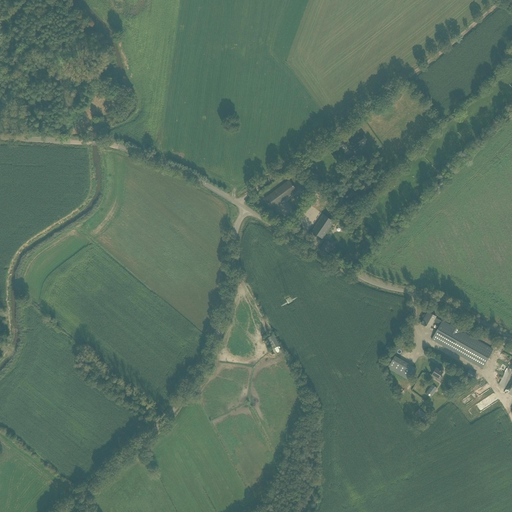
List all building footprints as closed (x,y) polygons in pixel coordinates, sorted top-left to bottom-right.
[(362,133),(349,143),(355,151),(368,142),(362,133)] [(352,153),(346,157),(350,163),(356,158),(352,153)] [(340,168),(348,162),(345,158),(338,164),(340,168)] [(276,207),(276,206),(296,190),(289,181),(265,199),(272,209),(276,207)] [(367,182),(361,186),(364,192),(370,188),(367,182)] [(336,214),(347,227),(352,223),(340,210),(336,214)] [(311,232),(322,239),(334,222),(323,215),(311,232)] [(334,245),(325,241),(322,248),(330,253),(334,245)] [(432,339),(468,360),(469,359),(483,367),(493,349),(461,332),(464,327),(453,320),(450,325),(442,320),(442,321),(435,318),(436,317),(428,312),(429,313),(425,320),(424,319),(421,324),(429,328),(433,321),(440,325),(432,339)] [(394,356),(388,367),(410,379),(416,369),(394,356)] [(511,357),(499,385),(509,390),(511,383),(511,357)] [(436,368),(432,374),(436,377),(437,378),(436,380),(440,382),(441,380),(439,379),(440,376),(443,372),(442,371),(443,369),(438,365),(436,368)] [(466,375),(475,379),(478,374),(469,369),(466,375)] [(432,385),(425,394),(430,397),(437,388),(432,385)] [(415,413),(423,421),(427,416),(420,408),(415,413)]
